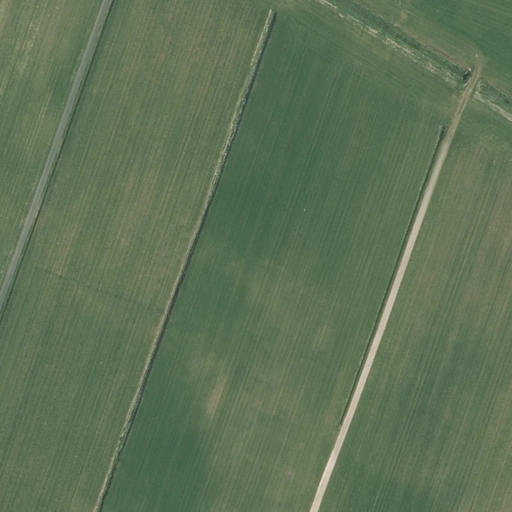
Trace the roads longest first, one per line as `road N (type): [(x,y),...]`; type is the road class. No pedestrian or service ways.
road 1 (track): [(312,511),(441,152),(477,75)]
road 2 (track): [(0,302),(106,0)]
